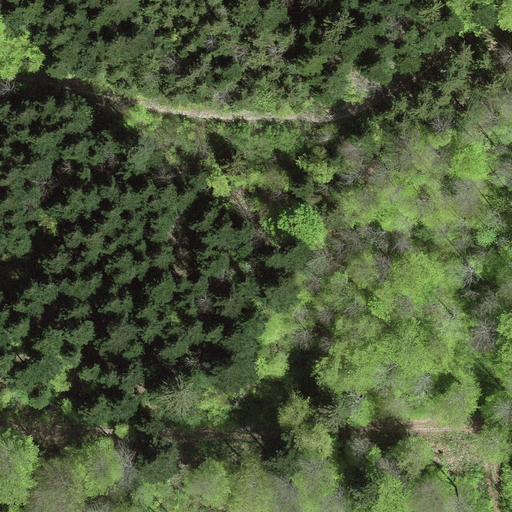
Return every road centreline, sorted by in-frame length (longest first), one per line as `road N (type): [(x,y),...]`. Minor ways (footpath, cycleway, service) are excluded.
road 1 (track): [(511,20),(437,57),(353,120),(321,124),(219,121),(36,74),(0,80)]
road 2 (track): [(0,422),(67,434),(193,434),(511,416)]
